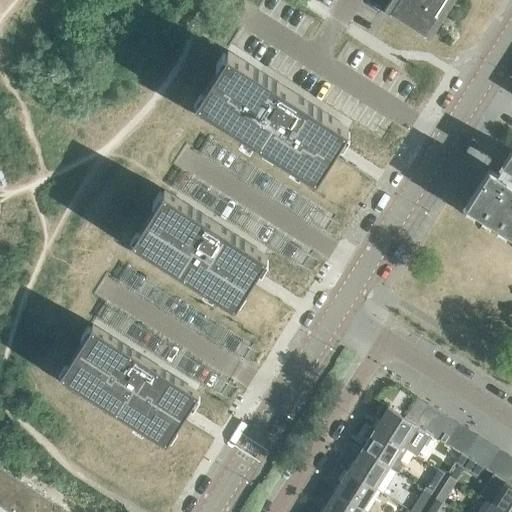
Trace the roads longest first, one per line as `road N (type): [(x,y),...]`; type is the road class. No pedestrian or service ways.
road 1 (tertiary): [(210,511),(339,309)]
road 2 (residential): [(447,138),(313,58),(348,0)]
road 3 (residential): [(276,511),(385,339)]
road 4 (tertiary): [(339,309),(447,138)]
road 5 (residential): [(511,419),(385,339)]
road 6 (tertiary): [(447,138),(511,35)]
